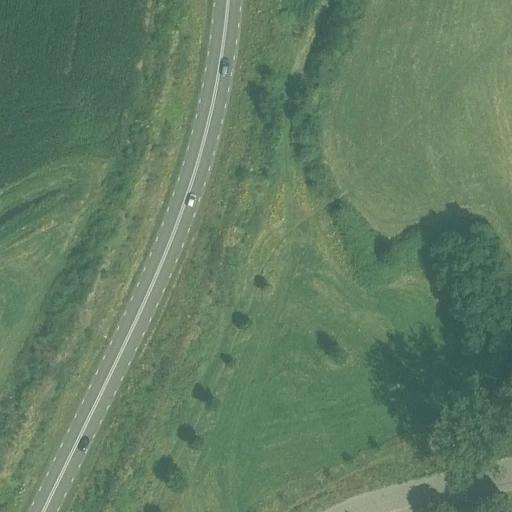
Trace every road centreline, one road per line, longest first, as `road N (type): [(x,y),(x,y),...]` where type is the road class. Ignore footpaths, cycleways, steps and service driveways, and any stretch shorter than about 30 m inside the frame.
road 1 (primary): [(226,0),(214,92),(186,197),(42,511)]
road 2 (residential): [(390,500),(511,471)]
